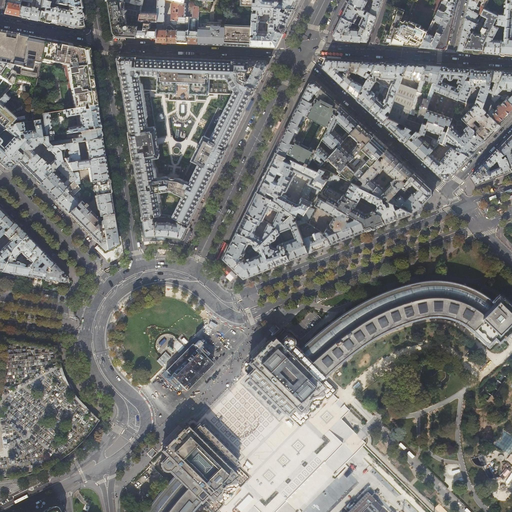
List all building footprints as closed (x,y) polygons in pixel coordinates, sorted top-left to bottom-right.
[(21,1),(21,0),(7,0),(7,1),(4,14),(12,16),(18,17),(20,6),(20,4),(16,4),(15,5),(13,4),(14,0),(19,2),(19,1),(21,2),(21,1)] [(21,0),(21,1),(28,2),(25,7),(20,6),(18,17),(23,18),(28,19),(31,0),(35,0),(42,1),(41,0),(21,0)] [(32,20),(38,21),(40,12),(40,8),(42,1),(35,0),(31,0),(28,19),(30,19),(32,20)] [(80,9),(80,4),(79,0),(41,0),(42,1),(49,3),(56,4),(62,5),(64,6),(65,1),(68,1),(67,6),(68,7),(80,9)] [(121,0),(112,0),(109,1),(110,9),(112,25),(113,27),(114,29),(116,32),(121,36),(127,36),(137,37),(143,5),(121,0)] [(143,0),(143,5),(137,37),(142,37),(151,37),(157,38),(158,0),(143,0)] [(177,43),(178,30),(174,30),(174,29),(170,25),(168,25),(166,27),(166,30),(161,30),(162,25),(164,25),(164,24),(165,24),(166,0),(158,0),(157,38),(157,42),(161,42),(166,42),(177,43)] [(179,9),(180,2),(173,0),(171,23),(173,24),(176,25),(176,27),(177,28),(178,28),(179,16),(179,12),(176,12),(177,9),(179,9)] [(213,1),(213,0),(199,0),(199,6),(199,12),(210,13),(211,1),(213,1)] [(255,0),(256,1),(254,1),(253,1),(253,5),(296,8),(299,0),(255,0)] [(349,0),(349,2),(364,10),(368,1),(367,0),(366,0),(349,0)] [(374,0),(371,11),(370,13),(377,16),(380,7),(382,0),(374,0)] [(409,0),(405,10),(391,44),(400,44),(414,46),(420,46),(426,33),(428,31),(421,27),(422,26),(421,25),(420,26),(410,20),(417,0),(409,0)] [(450,0),(450,2),(446,0),(442,0),(441,3),(448,6),(444,12),(453,16),(454,11),(456,4),(456,0),(450,0)] [(484,9),(485,6),(473,0),(469,0),(468,5),(468,8),(479,14),(481,15),(484,9)] [(502,26),(505,26),(504,41),(501,41),(500,54),(511,55),(511,0),(505,0),(505,2),(506,2),(506,4),(504,4),(504,6),(506,6),(506,7),(505,7),(504,12),(503,12),(503,14),(499,14),(498,16),(497,18),(497,19),(499,19),(499,21),(496,21),(496,25),(502,25),(502,26)] [(48,8),(49,3),(42,1),(40,8),(43,8),(43,13),(40,12),(38,21),(73,28),(77,29),(79,29),(81,29),(82,28),(83,28),(82,19),(80,9),(68,7),(67,11),(64,11),(63,12),(60,12),(59,11),(58,11),(57,11),(56,12),(57,10),(55,9),(56,8),(54,8),(52,8),(52,9),(48,8)] [(364,10),(349,2),(345,9),(344,12),(343,14),(342,16),(353,22),(357,24),(358,22),(355,21),(358,14),(359,14),(360,15),(363,16),(359,25),(360,25),(365,28),(370,13),(366,11),(364,10)] [(189,17),(188,43),(192,43),(198,43),(198,22),(199,12),(199,6),(194,5),(193,17),(189,17)] [(289,21),(296,8),(253,5),(252,21),(259,21),(260,14),(262,15),(263,15),(263,14),(263,13),(270,13),(270,16),(269,16),(269,17),(269,20),(268,20),(268,22),(269,22),(275,22),(275,29),(278,30),(284,33),(289,21)] [(383,43),(391,44),(405,10),(394,6),(390,16),(381,40),(383,43)] [(479,14),(468,8),(466,14),(465,17),(477,23),(479,19),(477,18),(479,14)] [(498,16),(484,9),(481,15),(486,17),(487,19),(481,30),(481,32),(480,34),(477,33),(473,31),(472,33),(470,36),(470,37),(472,37),(472,39),(470,40),(469,39),(463,51),(475,52),(483,53),(484,43),(493,25),(497,18),(498,16)] [(448,35),(453,16),(444,12),(438,10),(428,29),(431,30),(435,22),(440,24),(434,37),(426,33),(420,46),(420,47),(428,48),(440,49),(443,49),(446,47),(448,35)] [(371,31),(377,16),(370,13),(365,28),(361,42),(364,42),(367,42),(371,31)] [(189,17),(186,17),(179,16),(178,28),(178,30),(177,43),(182,43),(188,43),(189,17)] [(353,22),(342,16),(340,20),(338,25),(333,34),(336,39),(348,40),(361,42),(365,28),(360,25),(359,28),(351,28),(350,27),(353,22)] [(476,26),(477,23),(465,17),(465,19),(464,23),(461,36),(457,50),(463,51),(469,39),(467,39),(469,35),(470,36),(472,33),(470,32),(471,30),(470,30),(472,27),(474,28),(476,26)] [(258,34),(259,21),(252,21),(252,26),(251,46),(265,46),(277,47),(278,43),(284,33),(278,30),(275,29),(275,22),(269,22),(269,31),(267,34),(258,34)] [(210,44),(210,32),(209,32),(209,22),(198,22),(198,43),(203,44),(210,44)] [(225,25),(225,23),(215,23),(215,25),(214,25),(213,44),(219,44),(225,45),(225,25)] [(252,26),(225,25),(225,45),(238,45),(251,46),(252,26)] [(499,28),(493,25),(484,43),(483,53),(492,53),(500,54),(501,41),(493,40),(499,28)] [(0,68),(10,70),(12,65),(21,67),(19,75),(37,78),(37,74),(33,73),(35,62),(39,63),(41,64),(46,39),(36,37),(24,35),(9,32),(0,30),(0,68)] [(50,40),(46,39),(42,62),(64,67),(72,110),(96,105),(95,99),(93,87),(89,64),(88,53),(85,51),(79,50),(80,46),(71,44),(60,42),(50,40)] [(211,139),(206,136),(219,109),(218,108),(204,136),(192,160),(193,160),(186,175),(187,176),(194,161),(199,163),(190,183),(181,179),(174,191),(183,196),(174,215),(166,214),(166,216),(189,227),(190,224),(189,223),(190,222),(204,194),(215,171),(216,171),(222,159),(228,147),(227,147),(249,101),(252,94),(254,94),(257,88),(247,83),(246,84),(240,81),(239,78),(238,70),(243,70),(245,70),(249,70),(250,60),(233,59),(232,60),(223,60),(193,59),(165,58),(144,57),(137,57),(137,56),(136,56),(121,55),(120,55),(120,56),(120,57),(119,58),(118,58),(118,59),(117,59),(125,105),(130,133),(129,134),(133,158),(134,158),(138,186),(143,219),(149,218),(148,215),(162,213),(162,212),(164,211),(160,191),(159,191),(156,177),(158,177),(157,168),(154,167),(153,158),(159,157),(159,155),(160,155),(159,146),(157,146),(155,138),(157,138),(156,129),(155,129),(155,127),(150,93),(149,94),(154,127),(148,128),(147,119),(148,117),(144,90),(143,85),(141,83),(140,77),(141,75),(159,76),(158,85),(154,85),(154,91),(158,91),(158,92),(171,92),(171,99),(197,100),(197,94),(209,94),(210,93),(214,93),(214,78),(227,78),(235,90),(233,94),(211,139)] [(363,61),(344,60),(327,58),(324,63),(323,67),(334,78),(348,90),(353,80),(353,79),(349,76),(350,75),(351,75),(351,74),(351,73),(352,73),(352,72),(357,72),(363,61)] [(250,60),(249,70),(245,70),(245,71),(247,72),(247,73),(243,73),(243,70),(238,70),(239,78),(240,81),(246,84),(247,83),(258,61),(254,60),(250,60)] [(262,61),(258,61),(247,83),(257,88),(260,81),(266,69),(268,64),(266,61),(262,61)] [(368,61),(363,61),(357,72),(361,74),(361,76),(363,77),(364,76),(369,78),(369,77),(370,75),(371,73),(372,72),(370,72),(370,73),(368,72),(369,69),(372,71),(377,62),(368,61)] [(391,63),(377,62),(372,71),(372,72),(371,73),(374,73),(373,76),(370,75),(369,77),(376,81),(376,80),(377,79),(377,77),(380,77),(381,78),(385,78),(385,79),(391,79),(395,79),(394,82),(393,82),(392,83),(390,89),(397,92),(400,84),(404,74),(407,64),(391,63)] [(412,64),(407,64),(404,74),(412,77),(412,78),(413,79),(415,80),(415,78),(421,80),(421,78),(427,65),(422,65),(412,64)] [(432,66),(427,65),(421,78),(436,83),(442,66),(432,66)] [(434,90),(447,95),(447,96),(448,96),(448,95),(458,99),(459,97),(471,68),(464,68),(449,67),(442,66),(436,83),(436,85),(434,90)] [(0,68),(0,97),(9,88),(10,87),(13,74),(14,74),(14,71),(13,71),(13,72),(10,70),(0,68)] [(482,69),(471,68),(459,97),(467,101),(473,85),(476,85),(477,85),(478,84),(481,84),(481,86),(482,86),(482,87),(477,99),(485,102),(486,98),(489,91),(490,88),(491,82),(491,81),(492,70),(482,69)] [(498,70),(492,70),(491,81),(491,82),(492,82),(493,81),(495,81),(495,82),(493,89),(490,88),(489,91),(492,92),(495,94),(504,71),(498,70)] [(511,71),(504,71),(495,94),(497,95),(502,89),(503,90),(504,90),(504,89),(504,88),(510,89),(510,90),(511,91),(511,71)] [(158,85),(159,76),(141,75),(140,77),(141,83),(143,85),(144,90),(154,91),(154,85),(158,85)] [(376,81),(369,77),(369,78),(368,79),(367,79),(366,82),(361,90),(363,91),(363,92),(362,94),(360,92),(357,99),(363,104),(370,111),(377,97),(379,93),(379,92),(376,91),(375,94),(372,92),(373,91),(372,91),(371,91),(371,92),(370,90),(371,90),(376,81)] [(235,90),(227,78),(214,78),(214,93),(233,94),(235,90)] [(360,84),(353,80),(348,90),(351,94),(357,99),(360,92),(361,90),(366,82),(364,82),(363,83),(360,82),(360,84)] [(424,81),(421,80),(417,90),(409,114),(414,115),(422,93),(421,93),(425,82),(424,81)] [(319,84),(316,81),(310,82),(307,89),(302,97),(310,101),(312,99),(314,100),(321,86),(319,84)] [(417,90),(400,84),(397,92),(391,111),(389,115),(388,117),(405,125),(407,119),(409,114),(417,90)] [(434,90),(436,85),(433,84),(432,85),(427,100),(423,99),(417,117),(420,118),(422,113),(423,114),(420,122),(422,122),(421,124),(422,125),(423,123),(425,116),(427,109),(428,107),(433,94),(434,90)] [(302,124),(302,134),(298,132),(296,136),(293,143),(288,153),(310,164),(312,159),(319,145),(320,143),(316,141),(324,135),(325,134),(326,132),(333,118),(336,113),(338,109),(340,104),(335,99),(327,91),(321,86),(314,100),(312,105),(308,111),(312,113),(305,119),(302,124)] [(12,118),(9,115),(8,114),(6,112),(4,111),(3,110),(0,108),(0,107),(0,108),(9,99),(8,97),(13,91),(9,88),(0,97),(0,126),(1,126),(5,130),(14,125),(13,122),(12,118)] [(391,111),(397,92),(390,89),(385,101),(385,102),(385,103),(384,104),(378,98),(378,97),(377,97),(370,111),(376,116),(383,123),(388,117),(389,115),(386,113),(389,110),(391,111)] [(497,95),(495,94),(492,92),(492,99),(493,101),(486,98),(485,102),(483,107),(486,111),(488,112),(501,124),(505,120),(511,112),(511,103),(506,98),(502,96),(501,99),(503,100),(505,100),(500,105),(499,104),(498,105),(499,106),(495,110),(492,108),(496,103),(495,102),(501,96),(497,95)] [(438,96),(433,94),(428,107),(431,108),(431,107),(434,108),(438,96)] [(310,101),(302,97),(299,104),(284,135),(276,151),(284,155),(286,152),(288,153),(293,143),(290,142),(294,135),(296,136),(298,132),(301,126),(299,125),(304,114),(306,115),(308,111),(312,105),(309,104),(310,101)] [(474,126),(478,129),(477,129),(477,132),(478,133),(486,140),(493,132),(501,124),(488,112),(487,115),(485,113),(486,111),(483,107),(485,102),(477,99),(475,102),(476,102),(462,117),(469,124),(473,127),(474,126)] [(340,104),(338,109),(340,111),(338,114),(336,113),(333,118),(337,122),(350,133),(354,129),(352,127),(354,125),(356,127),(360,122),(351,114),(340,104)] [(97,116),(96,105),(72,110),(63,111),(63,114),(64,114),(65,114),(66,118),(79,115),(81,126),(68,128),(68,130),(67,131),(66,132),(66,134),(75,133),(99,129),(97,116)] [(452,118),(427,109),(425,116),(429,118),(427,124),(423,123),(422,125),(420,132),(423,134),(425,135),(427,129),(440,134),(438,141),(440,142),(443,143),(447,132),(444,130),(446,124),(450,125),(450,124),(452,118)] [(51,129),(49,114),(38,116),(38,120),(41,138),(46,137),(54,136),(53,130),(52,129),(51,129)] [(411,132),(414,129),(405,125),(388,117),(383,123),(395,134),(405,143),(413,135),(410,132),(411,132)] [(333,131),(337,122),(333,118),(326,132),(328,133),(327,135),(325,134),(324,135),(322,140),(334,151),(340,145),(343,141),(333,131)] [(421,124),(407,119),(405,125),(414,129),(417,131),(420,132),(422,125),(421,124)] [(0,163),(3,166),(4,167),(6,168),(7,168),(9,168),(11,168),(12,167),(17,163),(19,161),(20,161),(21,157),(15,151),(18,148),(22,152),(24,140),(41,138),(38,120),(32,121),(34,130),(24,132),(22,123),(16,124),(15,124),(14,125),(5,130),(12,137),(2,148),(0,146),(0,143),(1,143),(1,142),(1,141),(0,140),(0,163)] [(195,123),(194,122),(187,138),(195,123)] [(360,122),(356,127),(354,129),(350,133),(359,141),(358,142),(359,143),(350,152),(351,153),(350,154),(340,145),(334,151),(330,155),(327,158),(329,160),(338,168),(338,170),(340,172),(345,167),(362,148),(374,135),(372,133),(364,126),(360,122)] [(452,124),(450,124),(450,125),(447,132),(443,143),(445,144),(447,140),(455,144),(456,144),(458,146),(455,149),(467,154),(469,156),(478,148),(486,140),(478,133),(475,136),(473,134),(475,132),(475,130),(473,127),(469,124),(465,128),(465,130),(466,131),(462,135),(454,127),(454,126),(452,124)] [(100,133),(99,129),(75,133),(76,138),(47,142),(47,144),(50,147),(62,145),(77,142),(85,141),(101,139),(100,133)] [(423,134),(420,132),(417,131),(413,135),(405,143),(414,151),(423,160),(430,152),(434,149),(420,137),(423,134)] [(345,167),(340,172),(337,176),(340,177),(351,182),(355,184),(359,180),(360,179),(378,158),(382,155),(388,148),(381,141),(374,135),(362,148),(371,157),(368,160),(367,160),(354,175),(345,167)] [(511,135),(506,142),(497,151),(504,157),(507,156),(509,159),(507,160),(511,173),(511,172),(511,135)] [(22,152),(21,157),(20,161),(19,161),(17,163),(30,175),(39,184),(51,172),(56,167),(61,161),(60,156),(61,156),(61,153),(60,154),(59,150),(63,150),(62,145),(50,147),(47,144),(47,142),(46,137),(41,138),(24,140),(22,152)] [(435,147),(440,142),(438,141),(433,138),(431,144),(435,147)] [(102,148),(101,139),(85,141),(88,160),(104,157),(102,148)] [(80,161),(77,142),(62,145),(63,150),(67,149),(69,151),(68,152),(68,153),(68,154),(69,155),(70,155),(69,158),(65,158),(66,161),(67,163),(80,161)] [(330,155),(319,145),(312,159),(317,163),(319,167),(324,162),(320,159),(322,157),(326,160),(327,158),(330,155)] [(462,165),(469,156),(467,154),(455,149),(451,147),(446,152),(447,154),(440,161),(430,152),(423,160),(427,164),(436,172),(440,175),(441,173),(441,174),(442,175),(442,176),(443,177),(444,177),(445,178),(446,178),(447,178),(448,177),(449,176),(450,175),(450,173),(452,175),(462,165)] [(389,174),(401,160),(395,154),(388,148),(382,155),(384,157),(384,158),(381,161),(378,158),(360,179),(363,181),(363,183),(360,187),(371,192),(378,185),(372,180),(383,168),(384,168),(385,170),(389,174)] [(290,162),(284,160),(286,156),(284,155),(276,151),(273,158),(262,180),(257,190),(264,195),(266,196),(268,192),(274,195),(272,199),(279,202),(279,203),(283,206),(286,208),(293,213),(300,217),(301,218),(312,203),(312,202),(309,201),(309,200),(309,199),(309,198),(308,198),(308,197),(311,191),(317,195),(325,185),(332,173),(320,168),(319,171),(292,159),(290,162)] [(507,160),(504,157),(497,151),(492,156),(488,161),(493,165),(496,170),(499,178),(505,175),(511,173),(507,160)] [(106,168),(104,157),(88,160),(80,161),(67,163),(71,171),(88,168),(88,171),(90,182),(94,181),(107,179),(106,168)] [(409,179),(414,172),(407,165),(401,160),(389,174),(390,174),(394,177),(396,178),(395,178),(396,179),(385,191),(379,185),(378,185),(373,191),(375,192),(374,193),(384,198),(386,196),(388,198),(387,200),(389,201),(393,196),(398,190),(402,186),(407,181),(405,179),(406,177),(407,177),(409,179)] [(62,161),(61,161),(56,167),(68,179),(63,184),(51,172),(39,184),(46,192),(55,200),(74,181),(76,179),(73,173),(71,171),(67,163),(66,161),(64,163),(62,161)] [(490,181),(499,178),(496,170),(493,165),(488,161),(480,168),(471,178),(476,186),(490,181)] [(414,172),(409,179),(407,181),(402,186),(405,190),(409,186),(410,186),(411,186),(413,184),(418,189),(413,194),(413,195),(423,204),(427,200),(432,195),(432,189),(425,182),(414,172)] [(337,176),(332,173),(325,185),(328,186),(332,180),(334,180),(338,182),(340,177),(337,176)] [(109,186),(107,179),(94,181),(95,186),(94,186),(96,196),(110,194),(109,186)] [(80,189),(76,184),(74,181),(55,200),(61,207),(68,214),(79,203),(72,196),(80,189)] [(357,185),(355,184),(351,182),(345,195),(358,202),(362,196),(377,203),(378,205),(375,211),(382,214),(385,222),(398,217),(412,212),(401,207),(396,209),(394,203),(391,201),(385,203),(384,201),(385,199),(384,198),(374,193),(371,192),(360,187),(357,185)] [(324,191),(328,186),(325,185),(317,195),(317,196),(320,197),(350,214),(355,217),(363,221),(366,230),(376,226),(385,222),(382,214),(375,211),(374,211),(373,210),(372,211),(371,211),(372,212),(366,214),(355,208),(358,202),(345,195),(343,194),(341,198),(340,198),(340,199),(338,201),(331,198),(329,198),(330,197),(325,194),(324,191)] [(264,195),(257,190),(252,200),(246,212),(263,220),(269,206),(279,210),(272,225),(278,227),(286,219),(283,218),(286,214),(290,216),(293,213),(286,208),(285,210),(282,209),(283,206),(279,203),(279,202),(272,199),(267,196),(266,198),(263,197),(264,195)] [(317,196),(317,195),(311,191),(308,197),(308,198),(309,198),(309,199),(309,200),(309,201),(312,202),(317,196)] [(111,204),(110,194),(96,196),(95,196),(97,210),(99,211),(99,216),(102,216),(113,214),(111,204)] [(413,194),(412,194),(405,200),(401,195),(397,199),(393,196),(389,201),(391,201),(394,203),(401,207),(412,212),(418,209),(421,207),(423,204),(413,195),(413,194)] [(349,216),(350,214),(320,197),(315,205),(335,216),(328,228),(327,228),(324,233),(329,237),(331,244),(350,236),(366,230),(363,221),(355,217),(354,220),(353,219),(349,220),(349,221),(349,222),(347,219),(348,218),(349,218),(350,216),(349,216)] [(80,201),(79,203),(68,214),(82,228),(98,244),(100,242),(98,231),(96,224),(94,227),(91,225),(96,220),(95,217),(96,217),(86,207),(87,206),(85,204),(84,205),(80,201)] [(312,203),(301,218),(303,219),(309,224),(311,220),(316,209),(313,207),(314,205),(313,204),(312,203)] [(6,215),(0,209),(0,235),(3,233),(13,223),(6,215)] [(263,220),(246,212),(243,219),(237,231),(261,242),(262,243),(278,227),(272,225),(269,223),(261,238),(259,237),(259,235),(256,234),(255,235),(255,234),(255,233),(255,232),(254,232),(258,223),(260,224),(261,222),(262,222),(262,223),(266,225),(267,222),(263,220)] [(295,217),(293,213),(290,216),(286,219),(278,227),(279,232),(292,227),(296,238),(284,242),(284,243),(290,260),(300,256),(309,252),(303,238),(299,228),(297,222),(296,221),(294,221),(293,218),(295,217)] [(117,244),(117,239),(117,236),(114,222),(113,214),(102,216),(104,230),(98,231),(100,242),(98,244),(105,251),(112,247),(117,244)] [(156,236),(166,236),(168,236),(169,236),(176,237),(183,238),(186,233),(189,227),(166,216),(159,217),(159,223),(156,223),(156,236)] [(159,223),(159,217),(158,217),(158,220),(156,220),(154,221),(154,218),(149,218),(143,219),(144,223),(145,227),(146,237),(156,236),(156,223),(159,223)] [(303,219),(297,222),(299,228),(310,224),(309,224),(303,219)] [(13,223),(3,233),(9,240),(8,240),(9,241),(8,242),(9,242),(3,248),(9,254),(12,249),(26,235),(20,229),(13,223)] [(145,227),(144,223),(141,223),(144,241),(156,240),(156,236),(146,237),(145,227)] [(279,232),(278,227),(262,243),(266,254),(269,253),(271,257),(268,258),(271,267),(282,263),(290,260),(284,243),(279,245),(278,246),(279,248),(277,249),(277,248),(273,246),(271,243),(274,240),(275,240),(276,239),(277,238),(278,237),(280,234),(279,232)] [(261,242),(237,231),(231,242),(223,258),(234,268),(244,258),(242,256),(243,254),(245,254),(246,252),(244,252),(249,242),(253,243),(252,245),(255,248),(261,242)] [(313,234),(303,238),(309,252),(320,248),(331,244),(329,237),(324,233),(321,231),(315,234),(315,232),(313,233),(313,234)] [(183,243),(188,234),(186,233),(183,238),(176,237),(169,236),(169,241),(183,243)] [(34,244),(26,235),(12,249),(9,254),(8,257),(14,260),(15,257),(20,253),(21,253),(21,254),(31,263),(30,264),(29,265),(27,267),(30,268),(32,264),(43,253),(34,244)] [(266,254),(262,243),(261,242),(255,248),(257,249),(259,250),(259,249),(261,254),(250,259),(250,257),(247,258),(248,259),(246,260),(244,258),(234,268),(239,273),(241,274),(244,278),(258,273),(271,267),(268,258),(266,254)] [(0,271),(1,271),(8,257),(9,254),(3,248),(0,250),(0,249),(0,271)] [(44,279),(46,272),(48,272),(49,269),(54,264),(49,259),(43,253),(32,264),(30,268),(27,274),(26,276),(36,278),(44,279)] [(14,260),(8,257),(1,271),(15,274),(26,276),(27,274),(30,268),(27,267),(14,260)] [(234,268),(223,258),(219,262),(229,272),(234,268)] [(46,272),(44,279),(46,280),(46,281),(48,282),(49,282),(49,280),(64,283),(65,282),(67,281),(67,278),(67,277),(66,276),(66,275),(65,275),(63,275),(63,273),(62,272),(61,271),(54,264),(49,269),(48,272),(46,272)] [(239,273),(234,268),(229,272),(235,277),(239,273)] [(511,311),(501,300),(500,301),(496,297),(490,302),(487,299),(482,296),(476,293),(471,290),(467,288),(461,286),(455,284),(451,283),(445,282),(439,282),(437,282),(428,282),(420,283),(412,284),(402,287),(391,290),(381,294),(378,295),(368,300),(358,305),(349,311),(338,319),(314,337),(301,349),(298,351),(292,345),(293,344),(293,343),(292,341),(291,340),(290,339),(289,338),(288,338),(287,338),(285,338),(284,337),(278,344),(273,338),(271,341),(269,342),(268,341),(259,350),(250,359),(251,360),(248,363),(248,364),(253,369),(247,375),(248,376),(254,383),(253,384),(254,385),(255,384),(259,387),(257,389),(259,390),(260,388),(264,392),(262,393),(263,394),(265,393),(269,397),(267,398),(268,399),(270,398),(273,401),(272,403),(273,404),(275,402),(278,406),(277,408),(278,409),(279,407),(283,411),(281,412),(282,413),(284,412),(287,415),(287,414),(293,408),(298,413),(301,410),(303,412),(305,410),(305,409),(305,406),(306,403),(307,401),(309,399),(311,397),(314,396),(317,396),(319,396),(321,394),(319,392),(323,388),(318,383),(323,377),(331,369),(343,359),(350,354),(359,347),(368,341),(375,336),(384,332),(395,327),(401,324),(407,322),(413,320),(419,319),(423,318),(428,317),(432,317),(440,318),(444,318),(448,319),(452,320),(455,322),(461,325),(467,329),(470,332),(475,336),(479,340),(483,344),(485,345),(492,339),(496,343),(500,339),(501,340),(502,339),(509,332),(511,328),(511,311)] [(58,406),(61,405),(62,408),(65,408),(64,403),(66,403),(65,399),(55,400),(55,404),(58,404),(58,406)] [(163,470),(164,470),(166,471),(167,471),(168,470),(174,476),(163,488),(152,502),(144,511),(189,511),(190,511),(199,501),(200,502),(206,495),(212,500),(215,497),(217,499),(219,497),(219,494),(219,492),(220,489),(222,487),(224,485),(226,484),(227,483),(230,483),(233,483),(235,481),(233,479),(236,476),(231,471),(237,464),(235,462),(236,460),(235,459),(234,460),(230,457),(232,456),(231,454),(229,456),(226,452),(227,451),(226,450),(224,451),(221,448),(222,446),(221,445),(220,446),(216,443),(217,441),(216,440),(215,442),(211,438),(213,437),(211,436),(210,437),(206,433),(208,432),(207,431),(205,432),(202,429),(203,427),(202,426),(201,428),(198,425),(191,431),(186,426),(183,430),(181,429),(173,438),(164,447),(165,448),(162,451),(167,457),(160,463),(161,463),(161,464),(161,466),(161,467),(162,468),(162,469),(163,470)] [(500,439),(500,438),(500,437),(499,436),(502,431),(503,430),(505,431),(511,435),(511,434),(506,430),(503,428),(491,446),(493,448),(501,453),(502,453),(502,452),(494,447),(494,446),(492,445),(493,444),(496,439),(497,440),(498,440),(499,440),(500,439)] [(511,450),(511,437),(502,431),(499,436),(500,437),(500,438),(500,439),(499,440),(498,440),(497,440),(496,439),(493,444),(509,455),(511,450)] [(360,498),(354,501),(357,508),(363,504),(360,498)]
